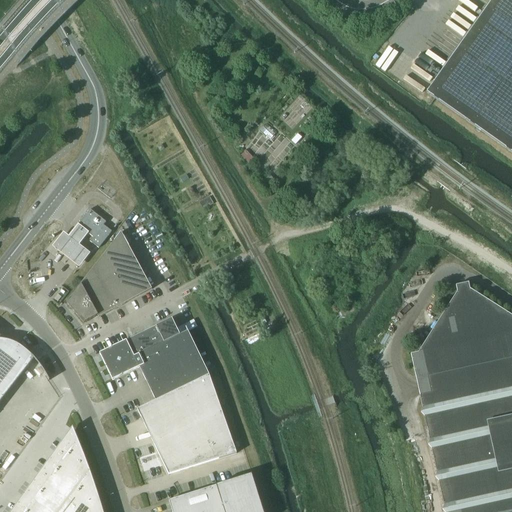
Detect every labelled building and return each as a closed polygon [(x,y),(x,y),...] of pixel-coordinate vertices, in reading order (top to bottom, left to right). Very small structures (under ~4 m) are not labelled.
[(511,0),(492,0),(469,33),(438,77),(427,93),(435,98),(511,153),(511,0)] [(297,135),(291,141),(295,145),(301,138),(297,135)] [(246,151),(241,156),(248,163),(253,159),(246,151)] [(269,175),(259,184),(264,190),(274,181),(269,175)] [(210,197),(199,203),(203,210),(214,203),(210,197)] [(93,238),(90,242),(99,249),(112,232),(103,226),(106,222),(90,210),(78,226),(88,234),(93,238)] [(79,268),(90,254),(79,245),(88,234),(78,226),(69,237),(63,233),(52,247),(79,268)] [(114,310),(152,290),(121,232),(92,270),(93,270),(66,304),(84,324),(113,308),(114,310)] [(511,511),(511,316),(470,290),(468,283),(456,286),(457,292),(418,353),(411,355),(416,379),(423,381),(426,395),(420,396),(445,511),(511,511)] [(157,326),(99,354),(112,381),(139,368),(156,401),(196,382),(209,375),(188,332),(197,327),(194,320),(177,329),(172,319),(160,325),(157,326)] [(0,402),(34,359),(34,358),(28,352),(21,347),(14,343),(6,340),(0,339),(0,338),(1,337),(0,336),(0,402)] [(236,454),(209,375),(196,382),(156,401),(137,410),(169,475),(236,454)] [(73,428),(50,459),(80,480),(89,468),(85,458),(81,449),(73,428)] [(50,459),(34,481),(65,503),(80,480),(50,459)] [(58,511),(103,511),(101,506),(98,496),(95,487),(92,477),(89,468),(80,480),(65,503),(58,511)] [(263,511),(251,475),(169,501),(172,511),(263,511)] [(34,481),(18,503),(30,511),(58,511),(65,503),(34,481)] [(30,511),(18,503),(11,511),(30,511)]
